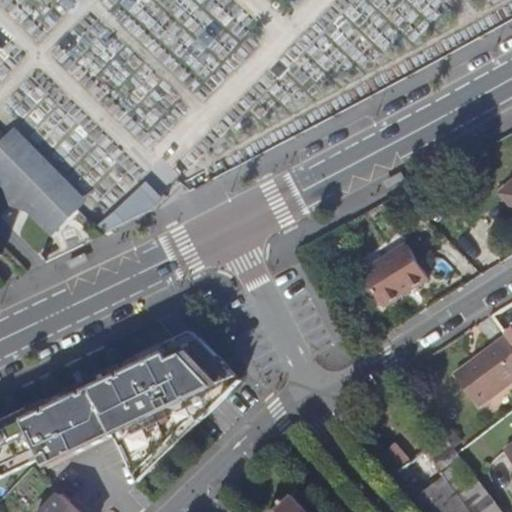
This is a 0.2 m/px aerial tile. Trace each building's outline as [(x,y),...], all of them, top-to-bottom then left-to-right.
[(38,170),(75,208),(84,200),(15,131),(7,139),(38,170)] [(38,170),(7,139),(0,145),(0,181),(2,183),(7,204),(28,211),(51,233),(75,208),(38,170)] [(402,174),(384,183),(388,191),(406,181),(402,174)] [(101,235),(136,218),(152,211),(162,200),(146,184),(96,230),(101,235)] [(386,304),(431,275),(409,240),(364,269),(386,304)] [(85,255),(67,264),(71,272),(89,263),(85,255)] [(0,476),(46,454),(51,463),(118,430),(141,478),(229,391),(232,386),(234,381),(235,378),(235,373),(235,371),(234,366),(232,362),(230,359),(205,333),(196,341),(191,346),(185,342),(147,360),(143,352),(115,365),(95,374),(46,398),(0,420),(0,423),(3,430),(0,431),(0,476)] [(511,383),(511,339),(509,335),(457,374),(482,407),(511,383)] [(424,511),(501,511),(443,437),(412,465),(396,478),(424,511)] [(380,459),(396,478),(412,465),(396,445),(380,459)] [(81,511),(65,496),(50,511),(81,511)] [(306,511),(294,499),(280,511),(306,511)]
